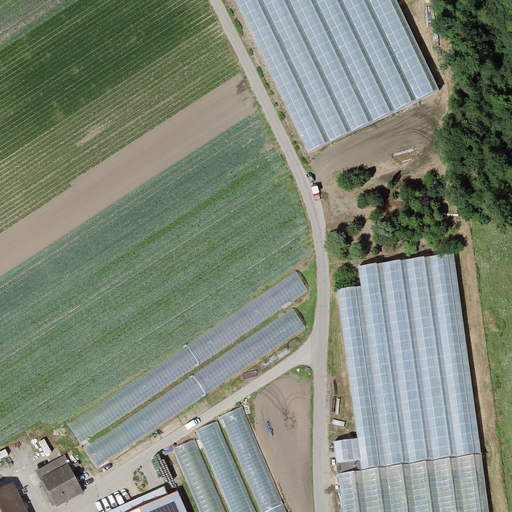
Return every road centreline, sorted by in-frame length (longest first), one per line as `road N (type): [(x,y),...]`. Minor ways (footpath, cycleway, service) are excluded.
road 1 (unclassified): [(321,511),(323,281),(315,205),(216,0)]
road 2 (track): [(320,353),(248,386),(72,511)]
